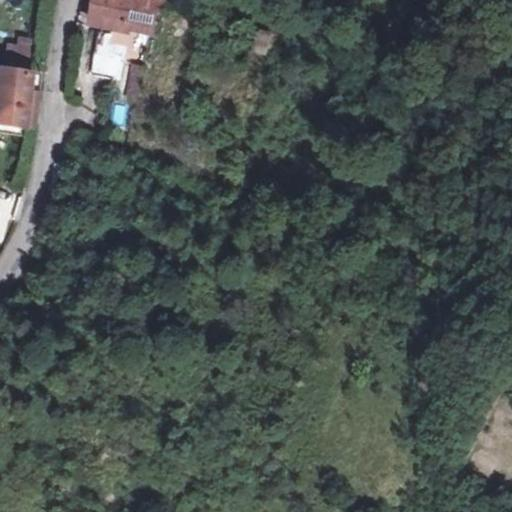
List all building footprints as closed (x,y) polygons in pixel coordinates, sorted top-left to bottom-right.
[(137,0),(95,0),(92,14),(131,23),(137,0)] [(163,0),(162,0),(137,0),(131,23),(156,29),(163,0)] [(120,74),(129,36),(131,31),(106,25),(95,68),(120,74)] [(32,41),(7,39),(4,64),(29,66),(32,41)] [(142,101),(147,66),(130,63),(124,98),(142,101)] [(0,110),(0,119),(28,124),(32,103),(34,90),(4,86),(0,110)] [(28,124),(36,125),(40,104),(32,103),(28,124)]
